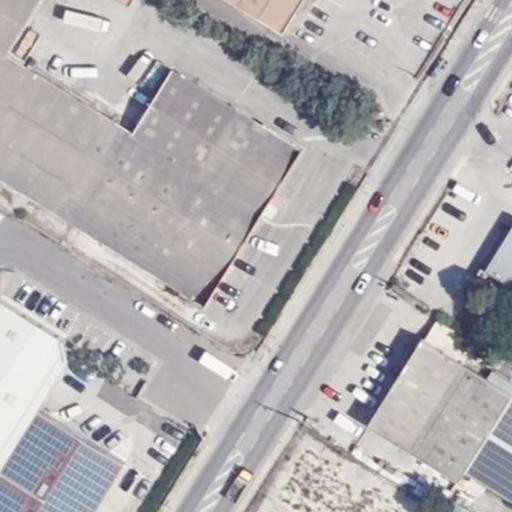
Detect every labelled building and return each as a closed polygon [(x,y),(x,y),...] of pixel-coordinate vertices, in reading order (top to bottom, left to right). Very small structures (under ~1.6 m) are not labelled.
[(31,0),(0,0),(0,169),(201,293),(294,143),(167,62),(130,120),(6,43),(31,0)] [(238,0),(289,31),(308,0),(238,0)] [(511,225),(485,265),(511,281),(511,316),(509,322),(511,324),(511,225)] [(0,469),(5,472),(43,411),(68,362),(62,328),(0,294),(0,469)] [(453,327),(441,345),(466,362),(478,342),(453,327)] [(365,424),(458,484),(464,475),(511,397),(511,364),(478,342),(466,362),(441,345),(421,335),(365,424)] [(511,397),(464,475),(511,504),(511,397)] [(98,511),(128,464),(43,411),(5,472),(0,480),(0,511),(98,511)]
